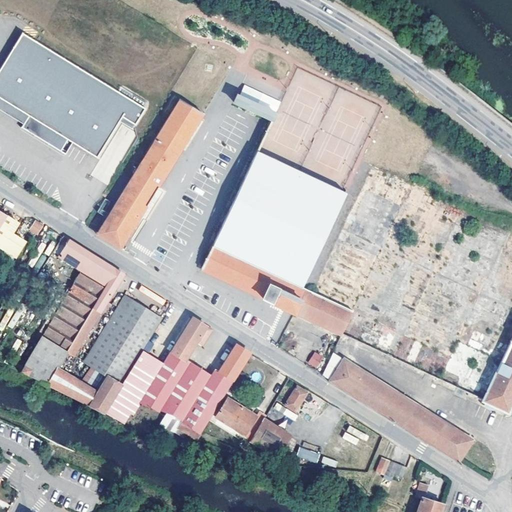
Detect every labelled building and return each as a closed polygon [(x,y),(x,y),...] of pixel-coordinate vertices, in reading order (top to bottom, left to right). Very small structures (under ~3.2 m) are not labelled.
[(123,117),(135,124),(145,108),(23,33),(0,70),(0,114),(22,128),(66,154),(73,142),(86,150),(97,157),(123,117)] [(235,100),(273,118),(277,111),(238,93),(235,100)] [(120,247),(204,112),(181,98),(98,233),(108,239),(120,247)] [(344,198),(255,156),(202,269),(263,297),(262,298),(341,334),(352,311),(302,287),(344,198)] [(470,223),(408,193),(352,311),(364,316),(369,305),(420,329),(457,250),(470,223)] [(14,220),(0,211),(0,247),(11,254),(22,238),(8,229),(14,220)] [(38,234),(44,224),(40,221),(36,219),(30,229),(38,234)] [(477,226),(470,223),(457,250),(464,253),(477,226)] [(55,253),(81,271),(92,254),(75,243),(65,237),(55,253)] [(74,354),(101,312),(93,306),(116,269),(110,265),(99,258),(92,254),(81,271),(66,294),(42,336),(68,351),(74,354)] [(93,306),(101,312),(125,274),(116,269),(93,306)] [(84,361),(108,376),(109,375),(122,383),(145,347),(163,319),(125,296),(84,361)] [(251,353),(237,344),(216,377),(187,359),(199,341),(204,344),(214,329),(194,316),(167,360),(145,347),(122,383),(132,390),(115,417),(123,422),(130,412),(133,412),(139,403),(184,418),(178,427),(196,438),(202,430),(205,424),(251,353)] [(57,368),(59,364),(68,351),(42,336),(20,371),(47,384),(57,368)] [(345,352),(349,339),(341,336),(336,349),(345,352)] [(511,403),(511,338),(483,400),(508,412),(511,403)] [(317,368),(324,356),(314,351),(307,363),(317,368)] [(340,385),(459,460),(473,440),(345,359),(331,380),(340,385)] [(90,404),(97,392),(73,377),(60,369),(57,368),(47,384),(90,404)] [(104,411),(122,383),(109,375),(108,376),(97,392),(90,404),(104,411)] [(296,412),(307,392),(298,386),(286,405),(296,412)] [(258,416),(229,397),(227,400),(217,416),(245,434),(247,432),(253,423),(258,416)] [(265,418),(259,427),(254,436),(252,439),(277,454),(290,434),(265,418)] [(247,432),(254,436),(259,427),(253,423),(247,432)] [(342,437),(356,446),(360,438),(366,442),(369,437),(350,425),(342,437)] [(317,463),(320,453),(300,446),(296,456),(317,463)] [(323,456),(321,462),(336,467),(338,461),(323,456)] [(377,470),(385,474),(390,460),(382,457),(377,470)] [(393,480),(394,477),(399,464),(390,460),(385,474),(388,475),(387,478),(393,480)] [(394,477),(402,481),(407,467),(399,464),(394,477)] [(411,494),(417,496),(421,482),(415,480),(411,494)] [(416,511),(440,511),(444,504),(425,497),(428,485),(421,482),(417,496),(420,497),(422,498),(416,511)]
